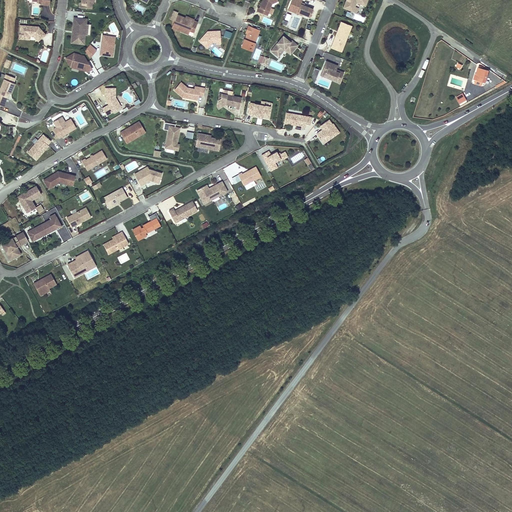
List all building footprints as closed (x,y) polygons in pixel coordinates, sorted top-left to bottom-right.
[(79,0),(79,4),(77,4),(77,9),(89,10),(90,4),(92,4),(91,0),(79,0)] [(263,0),(260,8),(259,8),(257,11),(268,16),(269,13),(271,8),(272,4),(277,2),(276,0),(263,0)] [(310,17),(313,9),(304,5),(301,4),(301,3),(302,0),(291,0),(290,5),(294,7),(293,10),(297,12),(297,13),(302,15),(303,14),(310,17)] [(365,6),(367,0),(347,0),(348,0),(346,1),(343,8),(353,11),(355,7),(356,2),(365,6)] [(194,32),(198,22),(194,20),(194,19),(186,16),(185,18),(177,14),(175,20),(172,28),(180,31),(182,28),(190,31),(194,32)] [(90,36),(91,24),(86,24),(87,19),(74,17),(73,23),(77,23),(76,34),(72,34),(71,43),(84,44),(85,35),(90,36)] [(353,26),(341,21),(331,48),(343,52),(353,26)] [(259,29),(247,24),(244,33),(245,33),(239,46),(250,51),(259,29)] [(46,34),(38,26),(34,26),(33,28),(30,28),(30,26),(20,25),(19,39),(25,39),(25,36),(30,36),(29,40),(37,40),(33,36),(35,35),(39,40),(46,34)] [(233,32),(226,29),(224,35),(230,38),(233,32)] [(213,42),(216,42),(216,39),(221,39),(220,31),(211,31),(211,33),(210,33),(208,31),(199,41),(207,48),(213,42)] [(113,56),(114,45),(112,45),(113,42),(111,41),(110,40),(111,36),(103,35),(102,43),(103,44),(103,46),(101,47),(100,54),(113,56)] [(298,45),(291,40),(290,42),(283,36),(271,51),(277,56),(283,48),(284,50),(286,48),(292,52),(298,45)] [(90,59),(95,51),(90,44),(85,50),(85,51),(90,59)] [(83,56),(73,54),(65,59),(70,68),(88,72),(93,69),(83,56)] [(335,71),(338,66),(326,61),(322,71),(326,72),(325,76),(329,77),(328,78),(340,83),(344,73),(339,71),(339,72),(335,71)] [(485,83),(489,70),(479,67),(475,80),(483,82),(485,83)] [(319,70),(315,68),(311,79),(315,80),(319,70)] [(16,77),(6,73),(0,87),(0,104),(4,106),(10,93),(11,93),(15,83),(14,82),(16,77)] [(203,96),(204,88),(200,87),(195,86),(195,89),(187,88),(181,82),(174,90),(183,97),(197,100),(198,95),(199,96),(203,96)] [(116,96),(115,86),(104,87),(104,92),(106,93),(105,101),(107,103),(102,106),(106,114),(121,105),(116,96)] [(463,93),(456,97),(460,104),(466,100),(463,93)] [(240,103),(241,98),(222,94),(221,98),(218,100),(217,102),(217,103),(219,106),(222,106),(225,104),(225,103),(227,103),(227,105),(236,106),(235,108),(239,109),(240,103)] [(269,118),(271,107),(250,103),(248,113),(259,116),(259,118),(262,118),(262,116),(269,118)] [(305,129),(307,116),(286,113),(284,123),(294,125),(294,124),(295,124),(295,125),(301,126),(301,128),(305,129)] [(55,127),(64,121),(60,116),(52,121),(55,127)] [(58,138),(76,127),(70,118),(64,121),(55,127),(53,128),(58,138)] [(329,139),(339,132),(333,123),(332,124),(329,119),(320,126),(323,129),(316,134),(322,141),(327,137),(329,139)] [(130,141),(145,132),(139,121),(131,126),(132,127),(130,128),(130,127),(120,133),(124,140),(128,137),(130,141)] [(177,144),(179,132),(178,132),(179,128),(175,127),(169,126),(168,130),(165,148),(176,150),(177,144)] [(36,160),(48,145),(47,145),(51,141),(43,134),(40,138),(36,135),(31,141),(35,144),(28,152),(36,160)] [(210,137),(210,138),(208,138),(209,137),(204,136),(203,141),(197,139),(195,146),(219,150),(221,139),(210,137)] [(91,168),(107,159),(102,150),(86,160),(85,158),(81,161),(85,167),(89,165),(91,168)] [(288,155),(285,150),(278,153),(277,150),(272,153),(270,150),(262,154),(270,170),(278,166),(275,161),(279,158),(282,159),(288,155)] [(125,166),(128,172),(139,167),(135,161),(125,166)] [(94,173),(97,178),(110,172),(107,166),(94,173)] [(255,166),(242,173),(241,172),(239,174),(245,185),(261,176),(255,166)] [(159,183),(162,173),(149,169),(140,174),(139,171),(135,174),(140,184),(144,181),(145,183),(150,180),(159,183)] [(73,185),(75,176),(58,171),(43,180),(49,189),(59,182),(58,186),(66,187),(67,184),(73,185)] [(87,185),(92,181),(89,175),(83,179),(87,185)] [(223,180),(210,187),(208,184),(196,190),(204,204),(228,191),(223,180)] [(36,207),(32,200),(40,195),(35,185),(16,197),(26,213),(36,207)] [(127,197),(122,188),(106,196),(108,199),(105,201),(109,209),(113,207),(112,205),(119,201),(127,197)] [(180,220),(198,210),(192,201),(184,206),(185,207),(183,208),(183,207),(175,211),(174,209),(169,211),(173,219),(178,217),(180,220)] [(82,222),(91,217),(86,207),(67,218),(72,227),(79,223),(78,221),(81,220),(82,222)] [(152,220),(143,225),(144,226),(142,227),(140,224),(132,229),(138,240),(148,235),(146,233),(161,225),(159,221),(161,220),(157,212),(149,216),(152,220)] [(45,234),(56,229),(61,227),(55,214),(50,217),(51,219),(27,232),(31,238),(35,235),(37,239),(42,236),(41,235),(45,233),(45,234)] [(28,242),(23,232),(1,244),(10,261),(22,254),(18,247),(28,242)] [(108,254),(129,243),(122,232),(118,235),(118,236),(113,239),(103,244),(108,254)] [(82,269),(94,262),(88,251),(77,257),(78,259),(76,259),(76,260),(68,264),(75,277),(84,272),(82,269)] [(120,264),(130,260),(126,253),(117,257),(120,264)] [(84,272),(96,265),(94,262),(82,269),(84,272)] [(49,288),(56,284),(51,274),(33,284),(40,295),(50,290),(49,288)]
